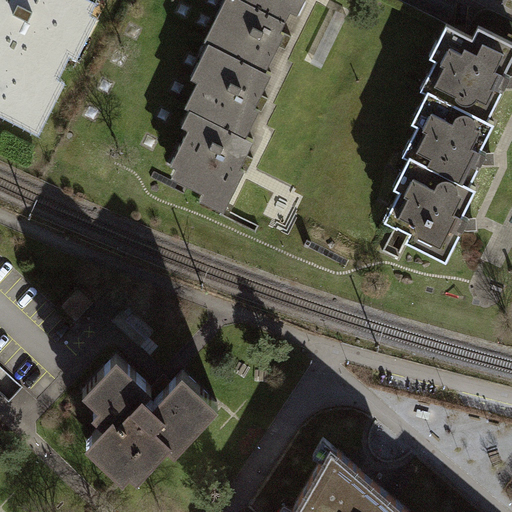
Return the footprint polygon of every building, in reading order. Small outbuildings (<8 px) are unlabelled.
[(0,0),(0,114),(38,133),(45,120),(38,117),(96,0),(0,0)] [(286,20),(245,0),(233,0),(212,43),(216,45),(266,70),(266,69),(284,33),(280,31),(286,20)] [(245,0),(286,20),(291,11),(297,14),(303,0),(245,0)] [(400,0),(447,23),(456,5),(446,0),(400,0)] [(428,90),(488,119),(504,87),(505,87),(511,76),(504,73),(511,57),(511,41),(479,25),(473,37),(447,23),(430,57),(436,59),(422,87),(428,90)] [(266,70),(216,45),(198,81),(204,84),(192,109),(197,112),(198,111),(246,135),(259,109),(254,106),(272,72),(266,69),(266,70)] [(410,155),(469,185),(480,164),(481,164),(487,153),(480,149),(494,122),(488,119),(428,90),(422,87),(421,89),(427,92),(412,122),(418,125),(404,152),(410,155)] [(246,135),(198,111),(197,112),(171,164),(191,174),(186,183),(227,203),(244,169),(240,167),(254,139),(246,135)] [(410,231),(406,240),(447,260),(462,229),(463,230),(469,218),(462,215),(476,188),(469,185),(410,155),(404,152),(403,154),(409,157),(394,187),(400,190),(385,220),(398,226),(398,225),(410,231)] [(398,256),(406,240),(410,231),(398,225),(398,226),(386,250),(398,256)] [(112,352),(78,388),(105,414),(88,432),(100,444),(93,451),(118,476),(137,456),(144,463),(174,430),(181,437),(214,402),(178,368),(154,394),(146,387),(148,386),(112,352)] [(403,511),(405,510),(327,441),(285,511),(403,511)]
